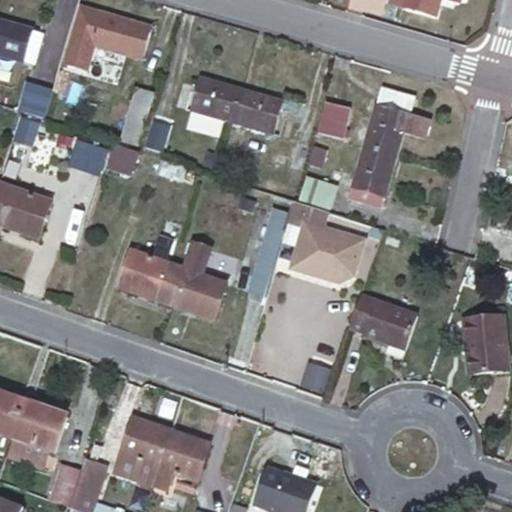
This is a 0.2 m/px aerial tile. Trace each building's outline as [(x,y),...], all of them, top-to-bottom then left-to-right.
[(97,12),(88,44),(140,60),(150,27),(97,12)] [(0,19),(0,55),(24,62),(33,30),(0,19)] [(44,33),(33,30),(24,62),(35,65),(44,33)] [(200,111),(232,121),(242,89),(210,80),(200,111)] [(34,83),(26,110),(42,114),(49,88),(34,83)] [(242,89),(232,121),(274,133),(283,101),(242,89)] [(377,105),(365,146),(397,155),(405,130),(425,136),(430,121),(409,114),(412,101),(381,91),(377,105)] [(329,102),(319,133),(348,141),(357,111),(329,102)] [(130,107),(119,139),(136,145),(146,112),(130,107)] [(31,145),(39,122),(20,116),(12,138),(31,145)] [(151,120),(142,149),(156,153),(165,125),(151,120)] [(67,165),(98,174),(106,148),(75,139),(67,165)] [(397,155),(365,146),(351,191),(358,198),(382,205),(397,155)] [(294,151),(283,193),(297,196),(308,154),(294,151)] [(119,175),(108,208),(124,213),(135,180),(119,175)] [(310,178),(303,200),(324,206),(331,185),(310,178)] [(0,203),(7,205),(0,222),(0,223),(39,238),(52,199),(28,190),(10,184),(0,180),(0,203)] [(358,198),(351,191),(344,215),(376,225),(382,205),(358,198)] [(306,219),(293,262),(340,277),(353,270),(363,237),(306,219)] [(282,233),(267,228),(249,291),(264,296),(282,233)] [(121,287),(174,306),(181,288),(165,281),(171,262),(167,261),(172,245),(161,241),(155,257),(134,249),(121,287)] [(181,288),(174,306),(213,321),(227,282),(203,274),(212,248),(194,241),(185,267),(171,262),(165,281),(181,288)] [(363,297),(352,331),(408,349),(419,315),(363,297)] [(508,301),(468,303),(469,323),(472,323),(474,367),(511,366),(508,301)] [(306,362),(300,385),(313,388),(319,365),(306,362)] [(0,391),(0,432),(13,438),(5,461),(16,465),(25,442),(55,454),(69,416),(0,391)] [(161,469),(172,431),(136,418),(116,472),(136,479),(142,462),(161,469)] [(211,445),(172,431),(161,469),(174,474),(198,482),(211,445)] [(82,467),(79,475),(69,506),(85,511),(90,511),(103,474),(82,467)] [(60,469),(49,499),(68,507),(69,506),(79,475),(60,469)] [(169,488),(174,474),(161,469),(157,483),(169,488)] [(273,511),(312,511),(321,487),(288,475),(273,511)] [(25,511),(0,500),(0,511),(25,511)] [(235,502),(231,511),(247,511),(249,507),(235,502)] [(119,511),(95,503),(91,511),(119,511)]
